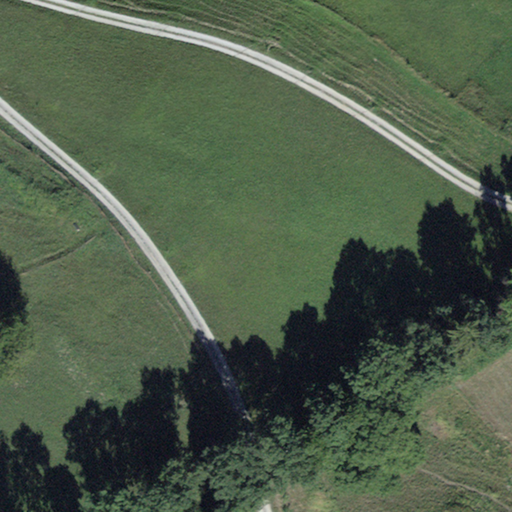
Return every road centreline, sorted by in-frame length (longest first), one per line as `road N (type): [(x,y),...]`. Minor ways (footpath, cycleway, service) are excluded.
road 1 (track): [(511,204),(470,191),(399,139),(247,56),(31,0)]
road 2 (track): [(0,103),(117,203),(148,240),(222,361),(252,439),(263,511)]
